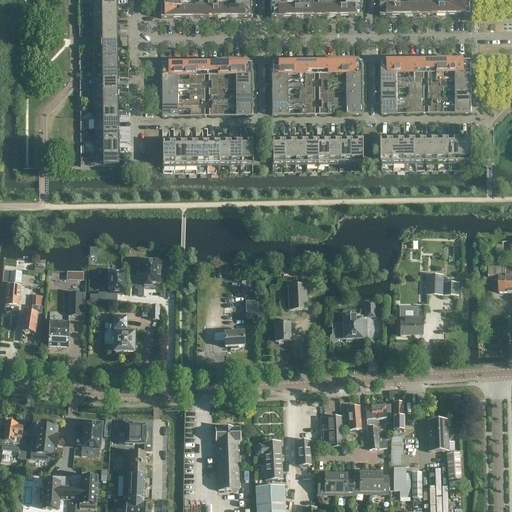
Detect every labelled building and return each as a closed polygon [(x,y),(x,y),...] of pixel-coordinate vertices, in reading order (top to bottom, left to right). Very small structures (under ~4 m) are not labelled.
[(182,8),(181,0),(160,0),(161,9),(182,9),(182,8)] [(251,8),(250,3),(250,0),(209,0),(210,2),(208,2),(207,2),(208,8),(223,8),(223,3),(235,3),(235,8),(251,8)] [(448,17),(448,5),(423,5),(423,6),(408,6),(403,6),(403,17),(448,17)] [(471,16),(471,10),(470,6),(449,6),(449,5),(448,5),(448,17),(471,16)] [(338,18),(338,6),(333,7),(318,7),(313,7),(298,7),(293,7),(293,18),(338,18)] [(361,17),(361,12),(361,7),(345,7),(345,6),(338,6),(338,18),(361,17)] [(403,17),(403,6),(396,6),(381,7),(381,17),(403,17)] [(117,17),(117,7),(92,7),(93,17),(117,17)] [(293,18),(293,7),(286,7),(286,8),(271,8),(271,18),(293,18)] [(183,19),(183,8),(182,8),(182,9),(161,9),(161,20),(183,19)] [(228,19),(228,8),(223,8),(208,8),(183,8),(183,19),(228,19)] [(251,19),(251,13),(251,8),(235,8),(228,8),(228,19),(251,19)] [(117,27),(117,17),(93,17),(93,27),(117,27)] [(117,44),(117,38),(117,27),(93,27),(93,38),(101,38),(101,44),(101,49),(93,49),(93,60),(117,59),(117,44)] [(117,70),(117,59),(93,60),(93,70),(117,70)] [(449,74),(448,62),(404,63),(404,74),(409,74),(424,73),(424,74),(428,74),(428,73),(444,73),(444,74),(449,74)] [(471,73),(471,67),(471,62),(448,62),(449,74),(455,74),(455,73),(471,73)] [(361,74),(361,63),(338,64),(339,75),(345,75),(345,74),(361,74)] [(404,74),(404,63),(381,63),(381,74),(397,74),(404,74)] [(294,75),(294,64),(271,64),(271,75),(287,75),(294,75)] [(339,75),(338,64),(294,64),(294,75),(299,75),(314,75),(318,75),(334,74),(334,75),(339,75)] [(184,77),(184,65),(161,66),(161,76),(177,76),(177,77),(184,77)] [(229,76),(228,65),(184,65),(184,77),(189,77),(189,76),(204,76),(208,76),(224,76),(229,76)] [(251,75),(251,65),(228,65),(229,76),(235,76),(235,75),(251,75)] [(117,80),(117,70),(93,70),(93,80),(117,80)] [(424,80),(424,74),(424,73),(409,74),(409,79),(397,79),(397,74),(381,74),(381,84),(422,84),(422,80),(424,80)] [(471,83),(471,73),(455,73),(455,74),(455,78),(444,78),(444,74),(444,73),(428,73),(428,74),(428,80),(429,80),(431,80),(431,84),(471,83)] [(361,84),(361,79),(361,74),(345,74),(345,75),(345,79),(334,79),(334,75),(334,74),(318,75),(318,81),(319,81),(321,81),(321,85),(361,84)] [(251,86),(251,80),(251,75),(235,75),(235,76),(235,80),(224,81),(224,76),(208,76),(208,82),(209,82),(211,82),(211,86),(251,86)] [(314,81),(314,75),(299,75),(299,80),(287,80),(287,75),(271,75),(271,85),(312,85),(312,81),(314,81)] [(204,82),(204,76),(189,76),(189,77),(189,81),(177,81),(177,77),(177,76),(161,76),(161,87),(202,86),(202,82),(204,82)] [(117,90),(117,80),(93,80),(93,90),(117,90)] [(444,94),(444,88),(456,88),(456,94),(471,93),(471,83),(431,84),(431,88),(429,88),(429,87),(428,87),(428,94),(444,94)] [(334,95),(334,89),(345,89),(346,95),(361,95),(361,84),(321,85),(321,89),(319,89),(318,89),(318,95),(334,95)] [(397,94),(397,89),(409,89),(409,94),(424,94),(424,88),(422,88),(422,84),(381,84),(381,94),(397,94)] [(287,95),(287,90),(299,90),(299,95),(314,95),(314,89),(312,89),(312,85),(271,85),(272,96),(287,95)] [(177,97),(177,91),(189,91),(189,96),(204,96),(204,90),(202,90),(202,86),(161,87),(162,97),(177,97)] [(224,96),(224,91),(235,90),(236,96),(251,96),(251,86),(211,86),(211,90),(209,90),(208,90),(208,96),(224,96)] [(118,100),(117,90),(93,90),(93,100),(118,100)] [(472,104),(471,93),(456,94),(456,99),(444,99),(444,94),(428,94),(428,100),(429,100),(431,100),(431,104),(472,104)] [(424,100),(424,94),(409,94),(409,99),(397,99),(397,94),(381,94),(382,105),(422,104),(422,100),(424,100)] [(314,101),(314,95),(299,95),(299,100),(287,100),(287,95),(272,96),(272,106),(312,105),(312,101),(314,101)] [(362,105),(361,99),(361,95),(346,95),(346,100),(334,100),(334,95),(318,95),(319,101),(321,101),(321,105),(362,105)] [(205,103),(204,96),(189,96),(189,101),(177,101),(177,97),(162,97),(162,107),(202,106),(202,103),(204,102),(204,103),(205,103)] [(252,106),(251,101),(251,96),(236,96),(236,101),(224,101),(224,96),(208,96),(209,103),(209,102),(211,102),(211,106),(252,106)] [(118,110),(118,100),(93,100),(94,111),(118,110)] [(398,114),(398,109),(409,109),(409,114),(409,115),(425,115),(425,108),(424,108),(422,108),(422,104),(382,105),(382,115),(398,115),(398,114)] [(444,114),(444,109),(456,109),(456,114),(472,114),(472,104),(431,104),(431,108),(429,108),(429,115),(444,115),(444,114)] [(288,115),(288,111),(299,110),(299,115),(299,116),(315,116),(315,109),(314,109),(312,109),(312,105),(272,106),(272,116),(288,116),(288,115)] [(334,115),(334,110),(346,110),(346,115),(346,116),(362,115),(362,105),(321,105),(321,109),(319,109),(319,116),(334,116),(334,115)] [(178,117),(178,112),(189,112),(189,117),(205,117),(205,110),(204,110),(202,110),(202,106),(162,107),(162,117),(162,118),(178,117)] [(224,116),(224,111),(236,111),(236,116),(236,117),(252,117),(252,106),(211,106),(211,110),(209,110),(209,117),(224,117),(224,116)] [(118,121),(118,110),(94,111),(94,121),(118,121)] [(118,131),(118,121),(94,121),(94,131),(118,131)] [(118,143),(118,131),(94,131),(94,143),(118,143)] [(416,164),(416,139),(405,140),(405,164),(416,164)] [(427,164),(427,139),(416,139),(416,164),(427,164)] [(438,164),(438,139),(427,139),(427,164),(438,164)] [(449,163),(449,139),(438,139),(438,164),(449,163)] [(460,163),(460,139),(449,139),(449,163),(460,163)] [(472,163),(472,139),(460,139),(460,163),(472,163)] [(328,165),(328,140),(317,141),(317,165),(328,165)] [(339,165),(339,140),(328,140),(328,165),(339,165)] [(351,165),(350,140),(339,140),(339,165),(351,165)] [(362,164),(362,140),(350,140),(351,165),(362,164)] [(394,164),(393,140),(382,140),(382,164),(394,164)] [(405,164),(405,140),(393,140),(394,164),(405,164)] [(230,166),(229,141),(218,142),(219,166),(230,166)] [(241,166),(240,141),(229,141),(230,166),(241,166)] [(252,166),(252,141),(240,141),(241,166),(252,166)] [(284,165),(284,141),(272,141),(272,165),(284,165)] [(295,165),(295,141),(284,141),(284,165),(295,165)] [(306,165),(306,141),(295,141),(295,165),(306,165)] [(317,165),(317,141),(306,141),(306,165),(317,165)] [(174,166),(174,142),(162,142),(162,167),(174,166)] [(185,166),(185,142),(174,142),(174,166),(185,166)] [(196,166),(196,142),(185,142),(185,166),(196,166)] [(207,166),(207,142),(196,142),(196,166),(207,166)] [(219,166),(218,142),(207,142),(207,166),(219,166)] [(118,155),(118,143),(94,143),(94,155),(118,155)] [(118,167),(118,155),(94,155),(94,167),(118,167)] [(151,284),(161,284),(161,263),(138,262),(138,281),(144,281),(144,287),(151,287),(151,284)] [(511,293),(511,272),(511,273),(511,270),(506,270),(506,268),(489,268),(489,281),(499,281),(499,294),(511,293)] [(124,295),(124,272),(109,272),(109,286),(107,286),(107,295),(124,295)] [(130,275),(130,286),(137,287),(138,275),(130,275)] [(443,297),(444,284),(444,277),(428,277),(427,297),(443,297)] [(459,298),(460,285),(444,284),(443,297),(459,298)] [(19,308),(20,288),(6,287),(5,307),(19,308)] [(307,311),(305,287),(288,288),(289,312),(307,311)] [(81,317),(81,303),(82,294),(69,294),(68,317),(81,317)] [(40,315),(41,303),(33,302),(31,314),(38,315),(40,315)] [(258,319),(258,303),(245,303),(246,319),(258,319)] [(374,318),(374,303),(366,303),(366,318),(374,318)] [(159,307),(150,307),(150,321),(159,321),(159,307)] [(38,315),(31,314),(24,313),(21,333),(23,333),(24,335),(27,335),(29,334),(35,335),(38,315)] [(362,340),(361,318),(343,319),(343,327),(332,327),(333,336),(330,339),(330,340),(330,341),(330,342),(331,342),(331,343),(332,343),(333,344),(334,344),(335,344),(336,344),(336,343),(337,343),(337,342),(338,341),(345,341),(345,343),(352,343),(352,341),(362,340)] [(422,337),(422,323),(418,323),(418,319),(400,319),(400,337),(422,337)] [(68,349),(69,323),(49,322),(48,348),(68,349)] [(290,343),(289,322),(282,322),(282,326),(274,326),(275,344),(277,344),(279,345),(283,345),(284,343),(290,343)] [(244,347),(243,333),(224,334),(225,348),(230,348),(230,350),(238,350),(238,347),(244,347)] [(133,353),(134,334),(114,334),(114,353),(133,353)] [(405,418),(405,414),(402,414),(402,404),(393,404),(393,418),(393,432),(403,432),(403,418),(405,418)] [(391,421),(391,406),(386,406),(375,407),(376,421),(386,420),(386,422),(391,421)] [(376,421),(375,407),(365,408),(367,422),(376,421)] [(358,408),(346,409),(348,432),(360,431),(358,408)] [(327,413),(315,414),(316,437),(328,436),(327,413)] [(387,450),(386,438),(386,437),(381,438),(380,427),(377,428),(376,421),(367,422),(367,425),(374,425),(374,428),(367,428),(369,451),(376,451),(377,460),(389,459),(388,450),(387,450)] [(448,446),(447,427),(450,427),(450,421),(427,422),(428,453),(448,452),(448,446)] [(21,441),(23,427),(17,427),(18,425),(12,424),(11,423),(8,423),(7,424),(5,423),(5,424),(2,443),(18,446),(19,441),(21,441)] [(84,424),(82,450),(99,452),(102,426),(100,426),(100,423),(93,423),(93,425),(84,424)] [(132,426),(125,426),(124,446),(144,446),(144,452),(151,452),(151,429),(145,428),(145,427),(138,426),(132,426)] [(54,429),(38,427),(37,439),(33,439),(32,450),(36,451),(35,455),(35,461),(49,463),(49,457),(51,457),(52,449),(56,450),(57,437),(53,436),(54,429)] [(239,491),(237,445),(240,445),(239,443),(240,443),(239,429),(215,430),(216,444),(218,492),(239,491)] [(310,466),(309,442),(297,443),(298,467),(310,466)] [(19,454),(20,445),(19,445),(18,446),(3,443),(2,451),(19,454)] [(282,480),(280,444),(263,445),(265,481),(282,480)] [(27,446),(20,445),(19,454),(18,459),(25,460),(27,446)] [(401,468),(401,451),(391,451),(391,468),(394,468),(401,468)] [(129,454),(128,476),(145,476),(145,454),(129,454)] [(460,471),(459,455),(448,455),(449,472),(460,471)] [(461,483),(460,471),(449,472),(450,483),(461,483)] [(370,495),(370,474),(359,474),(359,477),(353,477),(353,479),(353,495),(370,495)] [(388,496),(388,478),(381,478),(381,475),(370,474),(370,495),(388,496)] [(421,483),(421,474),(412,474),(412,483),(421,483)] [(144,486),(145,476),(128,476),(123,475),(122,500),(127,500),(144,500),(144,499),(144,491),(146,491),(146,486),(144,486)] [(410,475),(401,475),(394,475),(394,485),(394,492),(410,492),(410,475)] [(335,497),(335,476),(324,476),(324,479),(318,479),(317,497),(335,497)] [(353,479),(346,479),(347,476),(335,476),(335,497),(353,497),(353,495),(353,479)] [(81,489),(70,489),(69,502),(80,502),(80,505),(80,510),(95,511),(96,506),(96,498),(96,494),(97,491),(96,491),(97,487),(97,479),(81,478),(81,489)] [(421,496),(421,483),(412,483),(412,497),(421,496)] [(69,502),(70,489),(60,488),(60,484),(44,484),(43,491),(39,491),(39,503),(43,503),(42,510),(49,510),(49,511),(51,511),(51,510),(58,511),(59,501),(69,502)] [(284,511),(283,488),(255,489),(255,511),(284,511)] [(125,503),(125,511),(145,511),(145,509),(146,504),(145,504),(145,505),(143,505),(144,501),(144,500),(127,500),(127,501),(127,504),(126,504),(126,503),(125,503)]
